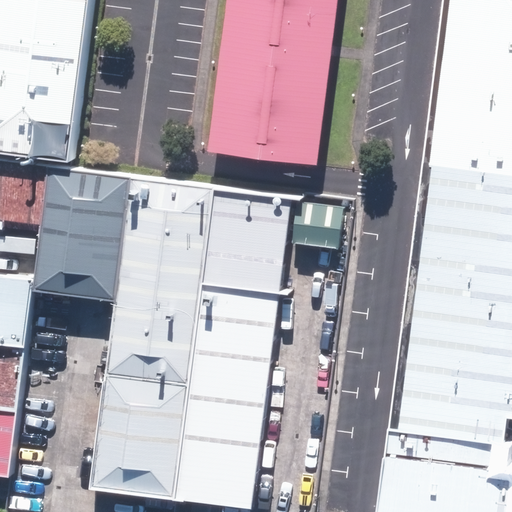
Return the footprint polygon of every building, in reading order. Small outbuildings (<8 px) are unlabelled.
[(94,0),(0,0),(0,156),(75,165),(94,0)] [(229,0),(210,151),(263,160),(320,165),(335,57),(335,52),(336,46),(341,0),(229,0)] [(511,0),(451,0),(379,511),(511,511),(511,467),(504,465),(511,395),(511,0)] [(266,511),(307,207),(0,166),(0,223),(46,230),(37,295),(114,305),(87,503),(154,511),(266,511)] [(27,284),(0,280),(0,485),(3,486),(27,284)]
